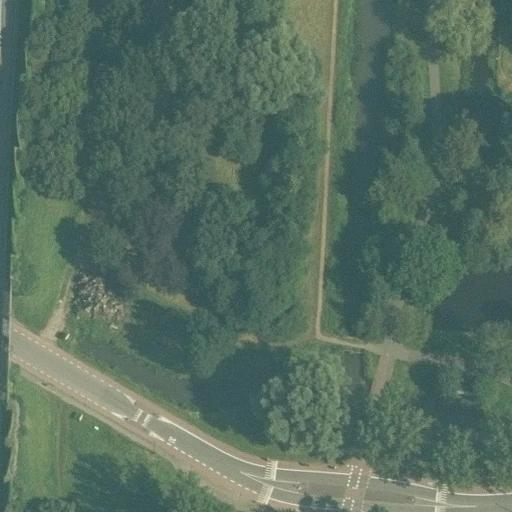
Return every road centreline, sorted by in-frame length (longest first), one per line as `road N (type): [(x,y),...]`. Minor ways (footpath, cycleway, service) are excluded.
road 1 (track): [(45,361),(77,307),(92,0)]
road 2 (tertiary): [(477,507),(403,488),(259,472),(207,456)]
road 3 (tertiary): [(207,456),(0,336)]
road 4 (tertiary): [(207,456),(282,497),(422,511)]
road 5 (track): [(45,361),(60,511)]
